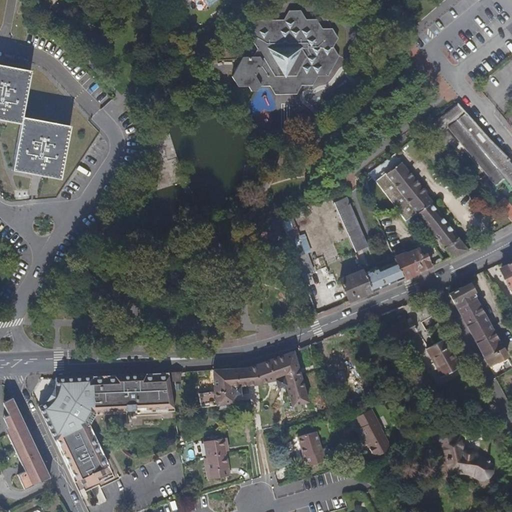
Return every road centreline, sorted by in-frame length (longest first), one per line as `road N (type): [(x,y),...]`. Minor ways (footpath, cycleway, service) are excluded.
road 1 (tertiary): [(433,281),(230,355),(23,364)]
road 2 (residential): [(69,218),(115,154),(114,135),(54,69),(0,52)]
road 3 (residential): [(433,281),(511,423)]
road 4 (residential): [(7,365),(75,511)]
road 5 (unknown): [(454,77),(357,171)]
